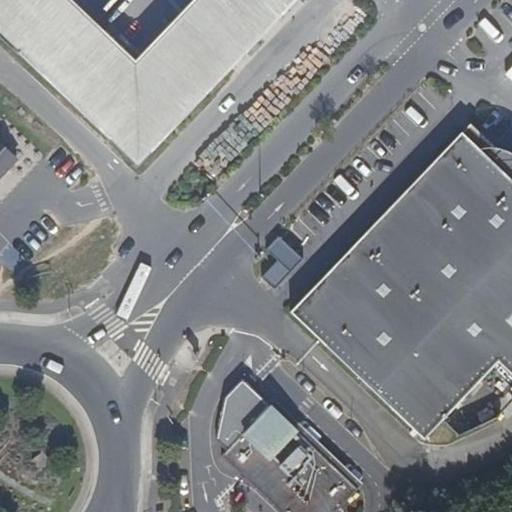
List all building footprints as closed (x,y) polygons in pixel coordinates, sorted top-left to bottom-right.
[(73,0),(0,0),(0,32),(84,113),(136,60),(73,0)] [(297,0),(193,0),(136,60),(84,113),(138,166),(297,0)] [(511,179),(462,132),(369,229),(290,311),(424,439),(443,420),(499,362),(511,375),(511,179)] [(0,175),(15,160),(0,144),(0,175)] [(281,236),(280,234),(251,264),(276,288),(305,257),(281,236)] [(511,401),(511,375),(499,362),(443,420),(459,435),(498,417),(511,401)] [(270,405),(272,407),(358,489),(359,487),(362,484),(274,400),(273,402),(270,405)] [(272,407),(270,405),(256,419),(259,421),(272,407)] [(256,419),(228,449),(220,456),(228,464),(253,487),(278,511),(335,511),(358,489),(272,407),(259,421),(256,419)]
